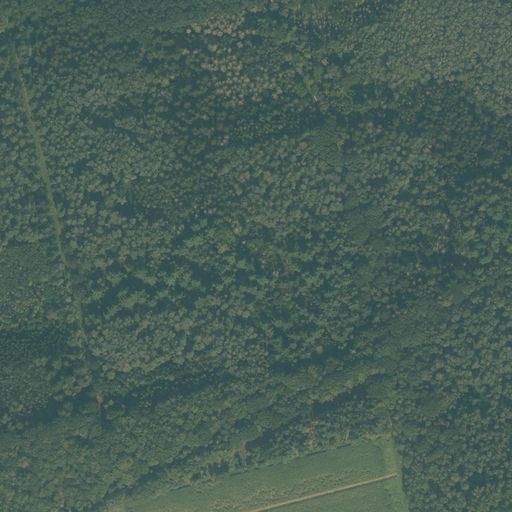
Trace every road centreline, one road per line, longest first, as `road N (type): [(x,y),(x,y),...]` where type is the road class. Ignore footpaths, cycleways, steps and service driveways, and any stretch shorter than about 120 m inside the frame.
road 1 (track): [(270,0),(366,225),(375,353),(410,511)]
road 2 (track): [(0,0),(120,493)]
road 3 (track): [(120,493),(511,275)]
road 4 (unknown): [(511,286),(377,363)]
